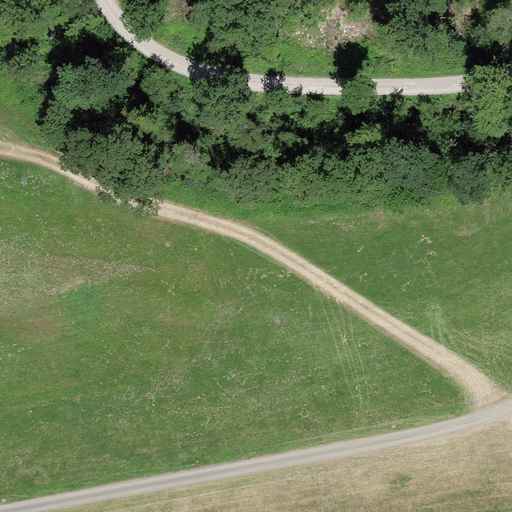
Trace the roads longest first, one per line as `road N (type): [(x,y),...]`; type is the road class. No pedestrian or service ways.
road 1 (track): [(511,407),(423,435),(0,510)]
road 2 (track): [(511,78),(496,85),(239,91),(174,74),(119,29),(99,0)]
